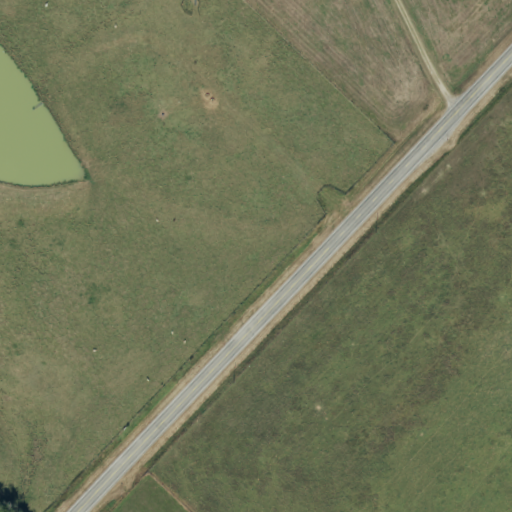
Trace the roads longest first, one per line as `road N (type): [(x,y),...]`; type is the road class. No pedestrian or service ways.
road 1 (secondary): [(72,511),(511,51)]
road 2 (residential): [(452,115),(402,0)]
